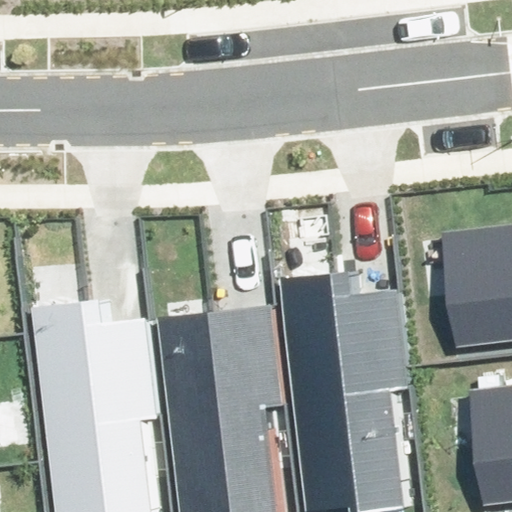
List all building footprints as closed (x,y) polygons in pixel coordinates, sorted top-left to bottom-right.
[(367,0),(200,0),(375,194),(466,118),(367,0)] [(511,228),(445,236),(455,341),(511,335),(511,228)] [(282,279),(304,511),(353,507),(353,511),(372,511),(403,509),(391,389),(411,387),(402,294),(355,299),(352,272),(282,279)] [(36,305),(55,511),(155,511),(146,415),(165,413),(156,321),(109,325),(107,298),(36,305)] [(158,322),(182,511),(273,511),(260,408),(288,405),(276,307),(158,322)] [(511,384),(474,389),(485,494),(511,491),(511,384)]
